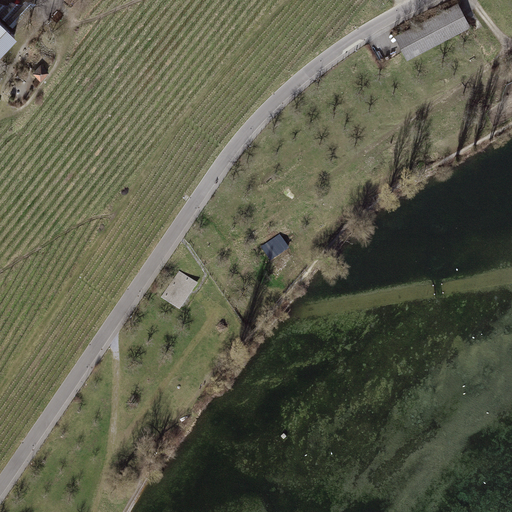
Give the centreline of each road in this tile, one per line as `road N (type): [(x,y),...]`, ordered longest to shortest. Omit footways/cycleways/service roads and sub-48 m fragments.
road 1 (residential): [(428,0),(350,42),(239,141),(0,488)]
road 2 (track): [(0,391),(159,155),(293,0)]
road 3 (track): [(93,511),(114,441),(116,321)]
road 4 (track): [(114,441),(216,316)]
